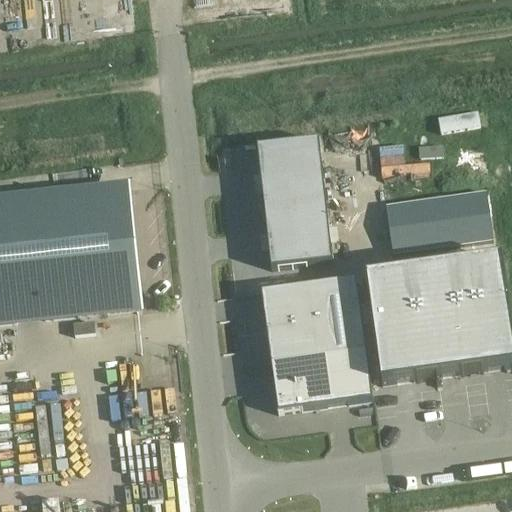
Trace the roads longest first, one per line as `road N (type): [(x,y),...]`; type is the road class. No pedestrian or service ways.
road 1 (unclassified): [(217,495),(160,0)]
road 2 (unclassified): [(511,453),(217,495)]
